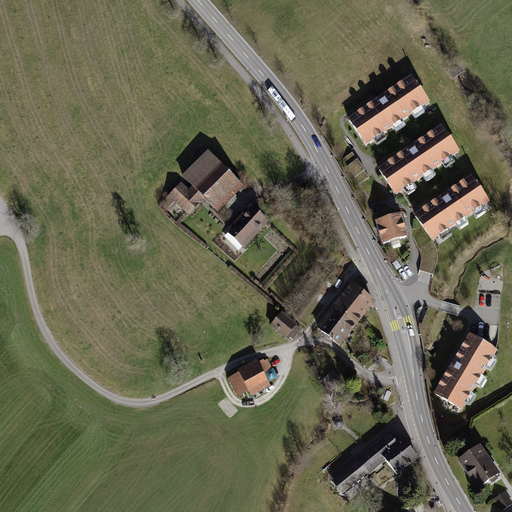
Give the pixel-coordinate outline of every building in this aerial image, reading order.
[(412,82),(350,123),(368,150),(430,110),(412,82)] [(443,127),(379,170),(399,200),(463,157),(443,127)] [(239,187),(206,151),(182,173),(216,209),(239,187)] [(357,153),(347,158),(358,183),(368,179),(357,153)] [(478,176),(419,216),(438,244),(497,204),(478,176)] [(249,207),(226,231),(243,248),(267,224),(249,207)] [(399,214),(375,222),(382,245),(407,237),(399,214)] [(352,285),(316,330),(340,349),(376,304),(352,285)] [(287,341),(300,326),(284,313),(271,328),(287,341)] [(471,337),(435,395),(463,412),(499,354),(471,337)] [(256,363),(227,378),(239,400),(267,385),(256,363)] [(334,371),(322,382),(332,392),(343,381),(334,371)] [(390,436),(332,479),(342,492),(385,459),(396,474),(417,458),(401,438),(395,443),(390,436)] [(480,445),(457,460),(475,488),(498,474),(480,445)] [(494,500),(499,510),(511,503),(511,492),(511,491),(494,500)]
